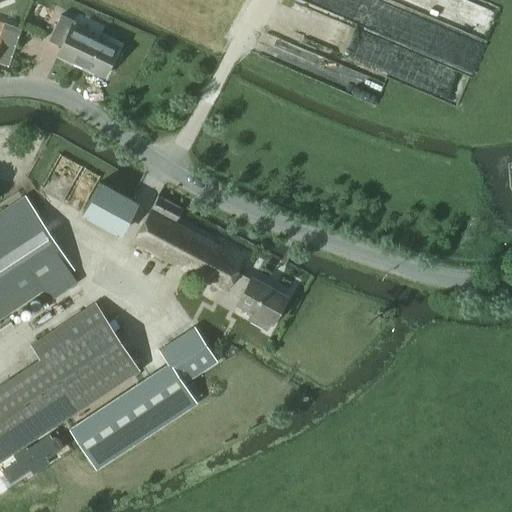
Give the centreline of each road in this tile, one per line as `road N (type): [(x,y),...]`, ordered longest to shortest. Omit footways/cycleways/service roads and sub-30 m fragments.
road 1 (tertiary): [(0,86),(80,104),(164,167),(297,236),(440,282),(511,280)]
road 2 (track): [(0,347),(70,301),(100,240),(121,249),(164,167)]
road 3 (track): [(265,0),(164,167)]
